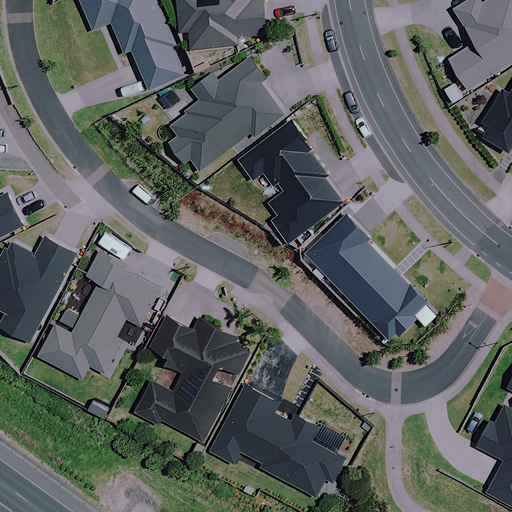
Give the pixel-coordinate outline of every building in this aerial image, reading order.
[(180,43),(159,0),(87,0),(100,28),(117,20),(131,50),(138,47),(156,86),(188,72),(176,45),(180,43)] [(270,0),(184,0),(188,29),(196,28),(198,47),(244,42),(243,35),(274,31),(270,0)] [(511,0),(490,0),(482,5),(478,0),(470,0),(454,11),(475,44),(450,60),(449,61),(466,88),(468,88),(468,89),(511,60),(511,0)] [(184,133),(175,140),(191,160),(197,155),(207,169),(258,129),(262,134),(291,112),(266,80),(272,76),(255,54),(223,79),(217,71),(198,85),(207,97),(191,109),(194,112),(177,124),(184,133)] [(511,88),(510,92),(503,88),(483,122),(491,127),(484,138),(508,152),(511,145),(511,88)] [(278,218),(296,240),(348,199),(330,175),(333,172),(314,149),(317,147),(296,119),(245,159),(260,178),(270,170),(287,191),(275,200),(284,213),(278,218)] [(0,237),(29,223),(12,190),(3,195),(0,188),(0,237)] [(351,210),(312,249),(399,336),(405,329),(408,332),(423,316),(421,314),(434,300),(373,239),(377,236),(351,210)] [(5,325),(35,340),(82,250),(51,234),(41,253),(15,240),(0,267),(0,304),(12,311),(5,325)] [(146,324),(165,287),(139,273),(142,268),(105,248),(92,273),(105,279),(78,331),(61,323),(45,354),(88,376),(95,363),(110,371),(127,338),(122,335),(132,317),(146,324)] [(157,343),(162,346),(158,352),(174,361),(190,369),(179,389),(158,377),(141,409),(162,420),(165,415),(206,436),(234,384),(231,382),(238,368),(242,370),(255,346),(240,338),(242,334),(206,314),(199,326),(174,313),(157,343)] [(283,404),(251,386),(215,453),(238,465),(245,452),(267,464),(265,467),(321,498),(330,480),(337,483),(350,459),(316,440),(323,427),(301,415),(296,423),(278,413),(283,404)] [(511,401),(510,400),(499,420),(495,418),(483,441),(510,455),(493,487),(511,497),(511,401)]
